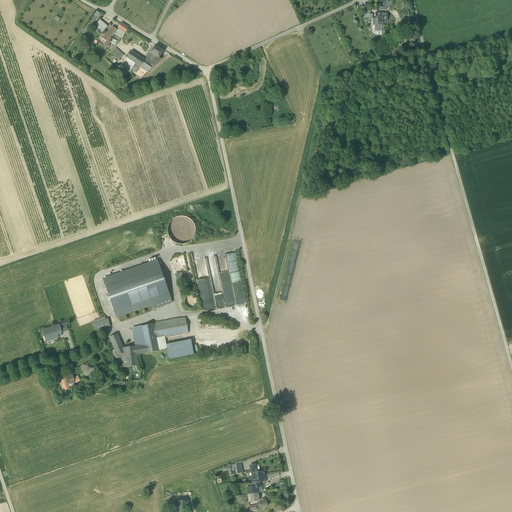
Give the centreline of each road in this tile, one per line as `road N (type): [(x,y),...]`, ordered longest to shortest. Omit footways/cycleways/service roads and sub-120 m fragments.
road 1 (unclassified): [(298,511),(205,70)]
road 2 (unclassified): [(411,0),(511,368)]
road 3 (unclassified): [(356,0),(205,70)]
road 4 (track): [(298,200),(262,333)]
